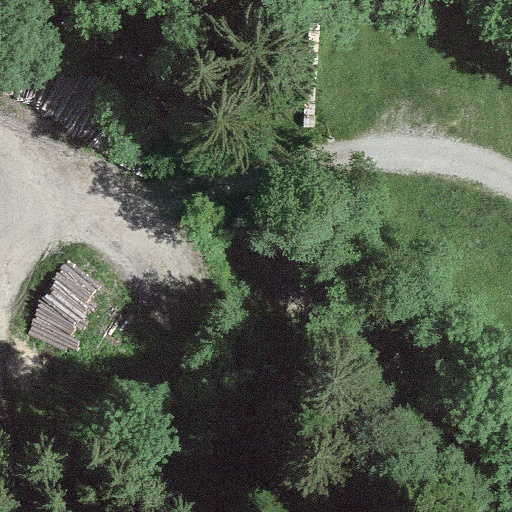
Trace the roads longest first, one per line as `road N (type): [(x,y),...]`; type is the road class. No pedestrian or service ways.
road 1 (track): [(0,155),(37,179),(107,198),(383,145),(484,161),(511,176)]
road 2 (track): [(27,511),(0,371)]
